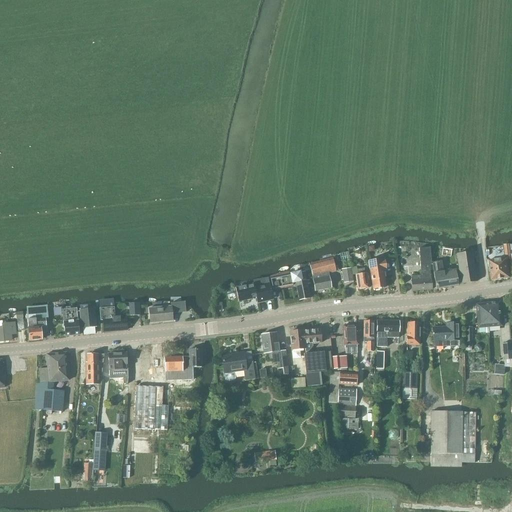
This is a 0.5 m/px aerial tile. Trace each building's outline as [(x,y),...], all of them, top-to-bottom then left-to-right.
[(436,290),(448,288),(458,287),(457,285),(476,282),(472,252),(456,254),(458,270),(442,272),(440,262),(433,263),(435,273),(434,274),(436,290)] [(431,254),(420,255),(422,268),(408,270),(411,291),(426,289),(425,287),(433,286),(430,263),(433,263),(431,254)] [(332,258),(309,264),(316,292),(331,288),(327,275),(335,273),(332,258)] [(508,279),(506,258),(489,260),(491,280),(508,279)] [(384,259),(368,261),(371,281),(372,281),(373,289),(386,287),(383,272),(386,271),(384,259)] [(358,274),(356,275),(358,289),(370,288),(368,273),(365,273),(364,269),(358,270),(358,274)] [(298,301),(309,299),(304,273),(300,273),(299,272),(289,274),(290,275),(269,279),(272,290),(292,287),(292,289),(295,288),(298,301)] [(253,285),(236,288),(239,302),(254,299),(256,299),(257,304),(272,301),(269,285),(254,288),(253,285)] [(114,316),(113,299),(99,300),(101,320),(102,320),(103,333),(127,331),(126,318),(118,319),(118,316),(114,316)] [(477,329),(501,326),(498,302),(475,305),(477,329)] [(140,315),(139,303),(129,304),(130,316),(140,315)] [(148,309),(149,323),(172,321),(171,314),(185,313),(184,303),(170,304),(171,307),(148,309)] [(65,337),(79,336),(76,308),(62,310),(65,337)] [(81,328),(95,327),(94,309),(80,310),(81,328)] [(42,339),(41,333),(47,333),(45,318),(48,318),(47,310),(26,312),(29,340),(42,339)] [(0,341),(10,341),(10,333),(15,332),(14,323),(1,324),(1,322),(0,321),(0,341)] [(367,351),(373,352),(374,322),(363,321),(363,342),(367,343),(367,351)] [(377,322),(377,347),(387,347),(388,338),(399,338),(399,322),(377,322)] [(405,344),(419,344),(419,323),(407,323),(407,336),(405,336),(405,344)] [(432,342),(460,341),(459,323),(445,323),(446,327),(432,328),(432,342)] [(344,345),(357,345),(357,325),(343,326),(344,345)] [(311,344),(321,344),(319,331),(310,332),(310,330),(290,332),(291,350),(306,349),(309,352),(312,347),(311,344)] [(275,333),(261,335),(264,354),(272,353),(273,364),(277,363),(278,369),(283,369),(283,375),(288,374),(287,368),(286,355),(285,352),(279,353),(277,343),(276,343),(275,333)] [(329,338),(329,351),(341,350),(340,337),(329,338)] [(511,359),(511,356),(511,343),(502,344),(503,360),(511,359)] [(189,358),(165,358),(165,377),(176,377),(176,381),(183,381),(183,382),(194,382),(194,369),(202,369),(202,349),(189,350),(189,358)] [(377,351),(376,369),(384,370),(385,352),(377,351)] [(305,374),(313,373),(321,373),(325,372),(324,352),(304,354),(305,374)] [(64,391),(53,390),(54,382),(68,380),(66,353),(46,355),(47,369),(40,369),(41,383),(37,383),(35,409),(62,411),(64,391)] [(127,377),(126,353),(108,355),(109,370),(121,370),(121,377),(127,377)] [(236,355),(221,358),(224,375),(225,380),(227,382),(233,381),(235,379),(234,373),(244,372),(245,381),(255,379),(253,363),(246,364),(244,353),(236,354),(236,355)] [(88,366),(86,366),(86,374),(88,374),(88,385),(101,385),(104,355),(98,355),(87,355),(88,366)] [(132,362),(132,381),(156,381),(156,374),(150,374),(150,364),(156,364),(156,357),(143,357),(143,362),(132,362)] [(332,357),(333,371),(342,370),(340,357),(332,357)] [(328,403),(338,404),(338,390),(339,385),(339,373),(339,372),(330,372),(328,403)] [(313,373),(305,374),(307,387),(322,385),(321,373),(313,373)] [(357,374),(339,373),(339,385),(357,386),(357,374)] [(403,373),(402,389),(416,389),(416,373),(403,373)] [(136,386),(134,430),(167,431),(168,406),(162,406),(163,387),(136,386)] [(338,405),(340,405),(355,406),(356,391),(338,390),(338,404),(338,405)] [(414,402),(414,391),(400,391),(399,402),(414,402)] [(355,418),(355,406),(340,405),(340,417),(355,418)] [(475,413),(462,412),(462,454),(431,454),(431,462),(430,467),(462,468),(462,463),(475,463),(475,413)] [(462,454),(462,412),(430,412),(430,454),(431,454),(462,454)] [(341,429),(358,429),(358,420),(342,419),(341,429)] [(92,470),(91,482),(103,483),(103,471),(104,471),(107,433),(95,432),(92,465),(92,470)] [(255,463),(276,460),(275,451),(254,454),(255,463)] [(83,473),(83,482),(91,482),(92,470),(92,465),(84,464),(83,473)]
